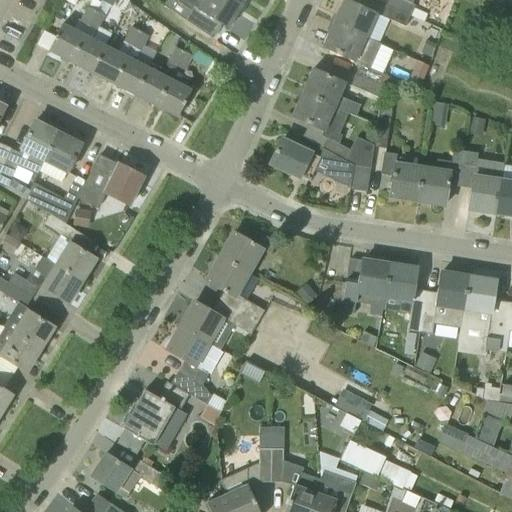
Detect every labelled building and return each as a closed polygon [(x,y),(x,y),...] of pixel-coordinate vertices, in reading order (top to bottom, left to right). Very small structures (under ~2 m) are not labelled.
[(241,7),(230,0),(203,0),(198,10),(192,6),(193,5),(184,0),(177,0),(176,1),(174,0),(166,0),(162,6),(212,40),(221,25),(228,29),(241,7)] [(332,24),(365,38),(375,15),(343,0),(332,24)] [(401,0),(388,0),(386,6),(409,17),(413,9),(414,5),(401,0)] [(388,20),(405,27),(409,17),(386,6),(381,17),(388,20)] [(89,24),(95,12),(87,8),(80,22),(88,26),(89,24)] [(98,28),(104,17),(95,12),(89,24),(98,28)] [(69,63),(84,35),(62,24),(48,52),(69,63)] [(354,62),(365,38),(332,24),(322,48),(354,62)] [(488,28),(477,25),(474,35),(485,39),(488,28)] [(133,45),(139,32),(131,28),(125,41),(133,45)] [(142,50),(148,38),(148,37),(139,32),(133,45),(142,50)] [(91,74),(105,47),(84,35),(69,63),(91,74)] [(435,44),(426,40),(420,53),(430,57),(435,44)] [(112,85),(126,58),(105,47),(91,74),(112,85)] [(175,68),(183,52),(175,48),(167,64),(175,68)] [(196,50),(190,59),(207,69),(212,60),(196,50)] [(184,72),(191,57),(183,52),(175,68),(184,72)] [(134,96),(148,69),(126,58),(112,85),(134,96)] [(383,75),(360,65),(355,76),(378,86),(383,75)] [(155,107),(169,80),(148,69),(134,96),(155,107)] [(348,115),(354,117),(359,106),(339,97),(345,84),(312,70),(302,94),(348,114),(348,115)] [(417,91),(423,77),(411,72),(405,86),(417,91)] [(380,100),(382,88),(378,86),(355,76),(350,86),(380,100)] [(191,91),(169,80),(155,107),(177,118),(191,91)] [(338,135),(348,115),(348,114),(302,94),(291,117),(324,132),(321,136),(328,139),(322,151),(355,167),(370,169),(373,148),(373,146),(356,138),(349,151),(338,145),(342,136),(338,135)] [(391,107),(380,105),(379,105),(376,127),(373,146),(373,148),(385,150),(389,120),(391,107)] [(471,118),(468,134),(481,136),(483,120),(471,118)] [(34,122),(13,163),(17,166),(36,176),(44,161),(43,161),(57,134),(34,122)] [(67,173),(81,146),(57,134),(43,161),(44,161),(67,173)] [(355,167),(322,151),(319,158),(281,140),(269,165),(299,178),(299,177),(309,182),(314,170),(349,187),(348,190),(366,193),(370,169),(355,167)] [(0,172),(11,150),(0,144),(0,172)] [(444,206),(447,185),(459,187),(465,152),(452,150),(450,162),(437,160),(435,172),(421,170),(416,201),(444,206)] [(495,214),(500,182),(503,164),(476,160),(477,154),(465,152),(459,187),(471,189),(468,209),(495,214)] [(416,201),(421,170),(394,165),(395,156),(383,154),(380,174),(392,176),(389,197),(416,201)] [(129,206),(142,178),(117,165),(117,166),(98,156),(85,182),(77,199),(97,209),(105,194),(129,206)] [(0,175),(0,186),(5,189),(24,200),(29,191),(10,180),(0,175)] [(77,199),(85,182),(75,177),(63,200),(33,183),(29,191),(24,200),(49,215),(50,215),(65,224),(77,199)] [(511,183),(500,182),(495,214),(511,216),(511,183)] [(86,227),(88,212),(75,210),(72,225),(86,227)] [(95,260),(86,254),(93,242),(65,224),(50,215),(49,215),(43,225),(65,238),(64,241),(67,243),(54,265),(81,282),(95,260)] [(26,230),(15,223),(7,235),(19,242),(26,230)] [(247,274),(261,250),(270,255),(276,244),(258,233),(252,244),(234,234),(220,258),(247,274)] [(0,246),(12,255),(19,244),(6,236),(0,244),(0,246)] [(39,287),(68,304),(81,282),(54,265),(41,257),(35,268),(46,275),(39,287)] [(245,300),(257,279),(247,274),(220,258),(206,282),(224,292),(218,303),(256,325),(263,311),(245,300)] [(382,307),(389,266),(361,261),(358,282),(346,280),(341,313),(353,315),(355,303),(371,305),(369,315),(381,316),(382,307)] [(413,290),(417,270),(389,266),(382,307),(410,311),(406,338),(418,340),(419,333),(425,292),(413,290)] [(460,329),(468,278),(440,273),(437,294),(425,292),(419,333),(432,335),(433,325),(459,329),(460,329)] [(37,289),(27,282),(13,274),(7,283),(31,298),(37,289)] [(0,292),(25,308),(31,298),(7,283),(0,278),(0,292)] [(504,305),(492,303),(495,282),(468,278),(460,329),(459,329),(455,353),(485,358),(487,350),(506,353),(509,332),(508,332),(511,306),(511,305),(504,304),(504,305)] [(316,295),(306,283),(295,293),(306,304),(316,295)] [(216,348),(230,324),(250,335),(256,325),(218,303),(212,313),(194,302),(180,327),(216,348)] [(27,312),(27,313),(14,335),(39,350),(53,328),(27,312)] [(206,373),(219,351),(216,349),(216,348),(180,327),(166,351),(184,362),(171,385),(189,395),(188,395),(206,406),(207,406),(211,397),(202,386),(208,375),(206,373)] [(14,335),(3,328),(0,333),(0,357),(26,372),(39,350),(14,335)] [(376,337),(363,332),(359,341),(372,346),(376,337)] [(414,366),(429,373),(436,359),(421,352),(414,366)] [(179,411),(188,395),(189,395),(171,385),(166,382),(157,398),(144,391),(122,429),(152,446),(153,445),(165,452),(186,415),(179,411)] [(497,403),(499,389),(490,388),(491,385),(484,384),(483,390),(476,389),(475,396),(487,402),(497,403)] [(511,386),(500,385),(499,389),(497,403),(511,405),(511,386)] [(0,413),(11,396),(0,389),(0,413)] [(365,425),(375,407),(342,390),(333,408),(348,415),(360,422),(365,425)] [(207,406),(219,413),(226,402),(213,394),(211,397),(207,406)] [(508,424),(511,412),(511,405),(497,403),(487,402),(482,414),(508,424)] [(213,425),(219,413),(207,406),(206,406),(200,417),(213,425)] [(353,435),(360,422),(348,415),(341,428),(353,435)] [(258,449),(270,449),(270,427),(258,427),(258,449)] [(270,427),(270,449),(282,449),(282,427),(270,427)] [(390,448),(394,439),(388,436),(384,445),(390,448)] [(471,455),(477,442),(467,437),(460,451),(471,455)] [(385,458),(349,441),(340,461),(401,490),(410,473),(384,461),(385,458)] [(511,457),(477,442),(471,455),(509,473),(499,494),(511,499),(511,457)] [(258,483),(270,483),(270,449),(258,449),(258,463),(222,479),(221,484),(226,495),(233,511),(258,511),(246,485),(258,483)] [(282,484),(282,449),(270,449),(270,483),(282,484)] [(132,472),(105,454),(90,478),(124,499),(139,477),(160,491),(167,479),(150,468),(141,463),(138,461),(132,472)] [(141,463),(150,468),(154,463),(144,457),(141,463)] [(344,511),(351,495),(355,484),(322,472),(314,493),(307,511),(344,511)] [(359,483),(375,491),(380,481),(364,473),(359,483)] [(410,473),(402,488),(410,492),(417,476),(410,473)] [(307,511),(314,493),(293,486),(283,511),(307,511)] [(448,510),(452,501),(438,494),(434,503),(448,510)] [(119,511),(97,495),(84,511),(78,511),(71,507),(67,511),(119,511)] [(209,511),(233,511),(226,495),(205,504),(209,511)]
